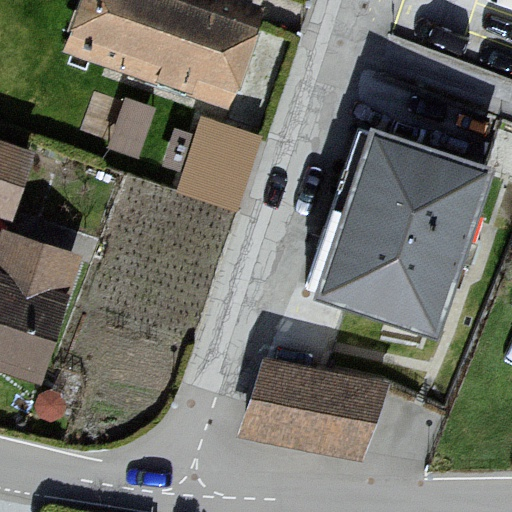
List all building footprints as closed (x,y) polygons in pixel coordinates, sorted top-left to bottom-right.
[(254,11),(223,0),(92,0),(78,41),(224,97),(254,11)] [(115,137),(141,143),(151,95),(125,90),(115,137)] [(265,136),(204,115),(179,190),(241,211),(265,136)] [(485,167),(360,126),(308,282),(433,323),(485,167)] [(26,156),(0,146),(0,204),(9,207),(26,156)] [(0,360),(34,371),(70,257),(9,238),(0,263),(0,360)] [(383,382),(271,366),(246,424),(357,451),(383,382)]
